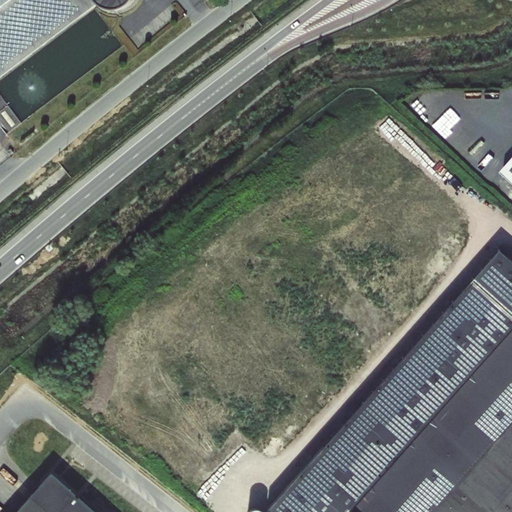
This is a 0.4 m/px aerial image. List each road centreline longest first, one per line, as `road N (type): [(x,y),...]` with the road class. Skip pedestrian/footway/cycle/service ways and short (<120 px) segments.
road 1 (unknown): [(511,230),(472,254),(247,498),(245,511)]
road 2 (trunk): [(0,269),(263,55)]
road 3 (unclassified): [(239,0),(0,192)]
road 4 (trunk): [(263,55),(386,0)]
